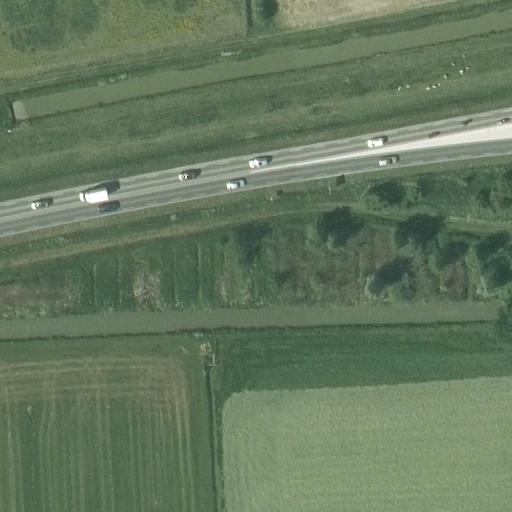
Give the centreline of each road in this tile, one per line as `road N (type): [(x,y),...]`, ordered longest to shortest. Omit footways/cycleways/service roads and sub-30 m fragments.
road 1 (primary): [(511,117),(242,173)]
road 2 (primary): [(242,173),(511,147)]
road 3 (primary): [(242,173),(0,221)]
